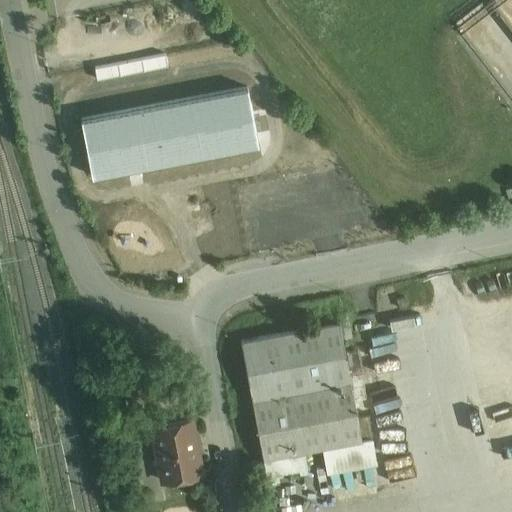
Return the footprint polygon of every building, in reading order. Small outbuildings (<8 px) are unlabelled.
[(166,54),(95,68),(98,79),(168,65),(166,54)] [(247,85),(81,117),(92,176),(258,145),(247,85)] [(339,322),(241,341),(252,400),(351,381),(346,354),(348,354),(347,351),(345,351),(339,322)] [(348,354),(346,354),(351,377),(362,374),(358,352),(348,354)] [(362,374),(351,377),(355,400),(367,398),(362,374)] [(351,381),(252,400),(264,459),(323,447),(362,440),(358,417),(351,381)] [(362,440),(323,447),(328,472),(375,464),(370,415),(358,417),(362,440)] [(191,419),(153,426),(163,480),(201,473),(191,419)]
